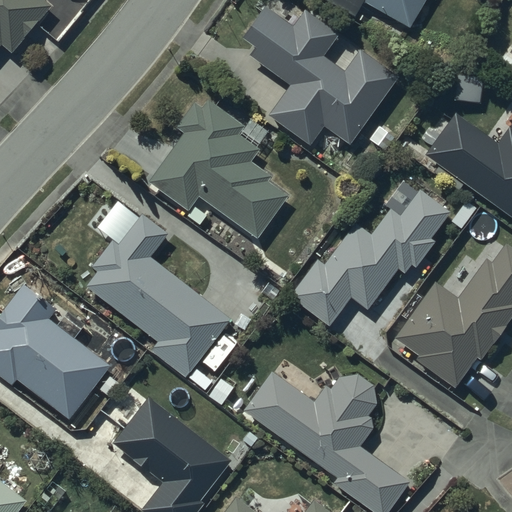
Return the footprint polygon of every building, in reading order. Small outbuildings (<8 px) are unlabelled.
[(0,0),(0,40),(1,39),(11,48),(51,1),(49,0),(0,0)] [(255,40),(248,49),(289,79),(267,109),(309,139),(323,120),(348,138),(396,72),(360,46),(344,67),(321,50),(336,29),(304,5),(292,21),(263,0),(262,0),(241,30),(255,40)] [(336,0),(354,10),(359,0),(369,0),(409,22),(421,0),(336,0)] [(182,126),(148,176),(187,205),(198,190),(255,232),(285,191),(267,177),(270,172),(249,156),(258,145),(236,129),(241,121),(207,96),(201,104),(193,98),(176,121),(182,126)] [(511,123),(508,121),(496,138),(455,108),(425,149),(511,212),(511,123)] [(317,254),(287,290),(329,320),(350,292),(366,304),(396,263),(403,267),(410,258),(414,261),(433,235),(429,233),(449,207),(419,185),(400,210),(391,202),(371,229),(356,218),(325,260),(317,254)] [(96,264),(84,280),(156,335),(149,344),(184,371),(228,313),(148,252),(166,228),(141,209),(118,240),(112,235),(92,261),(96,264)] [(457,292),(434,277),(394,332),(418,350),(415,353),(455,379),(475,353),(479,356),(511,309),(511,243),(504,238),(491,257),(484,252),(457,292)] [(0,369),(13,379),(17,374),(70,413),(109,361),(48,314),(56,304),(23,280),(0,310),(0,369)] [(271,366),(242,404),(336,471),(332,478),(381,511),(409,477),(358,441),(370,423),(370,413),(367,410),(375,397),(372,380),(357,369),(338,372),(328,384),(324,381),(312,397),(271,366)] [(148,393),(113,437),(163,476),(142,503),(153,511),(189,511),(201,497),(197,494),(227,454),(148,393)] [(0,511),(12,511),(26,496),(0,475),(0,511)] [(261,511),(236,492),(220,511),(337,511),(315,494),(300,511),(286,511),(282,509),(279,511),(261,511)]
